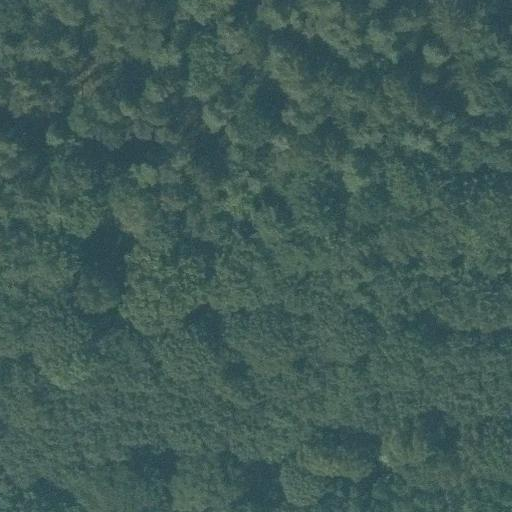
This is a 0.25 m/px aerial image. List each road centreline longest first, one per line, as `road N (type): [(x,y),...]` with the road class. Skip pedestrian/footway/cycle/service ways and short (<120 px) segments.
road 1 (track): [(0,166),(141,197),(246,189),(511,143)]
road 2 (unclassified): [(511,410),(166,454),(0,485)]
